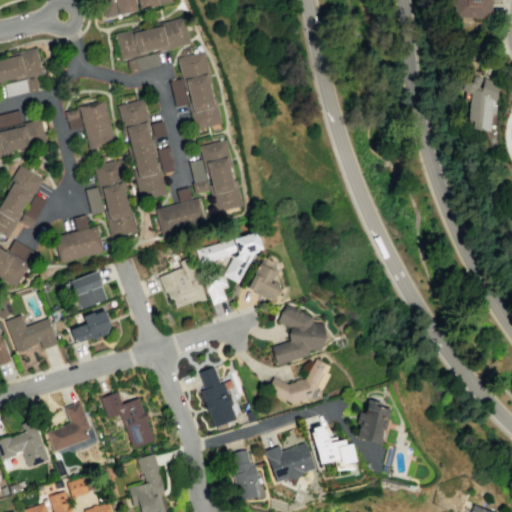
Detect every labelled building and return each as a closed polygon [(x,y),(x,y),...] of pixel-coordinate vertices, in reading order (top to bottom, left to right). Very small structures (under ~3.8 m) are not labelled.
[(132,0),(135,11),(104,18),(99,0),(132,0)] [(135,0),(170,0),(171,2),(157,5),(138,10),(135,0)] [(449,16),(449,0),(491,0),(491,17),(449,16)] [(151,27),(181,20),(186,42),(156,49),(155,48),(144,50),(144,52),(120,57),(115,37),(140,31),(140,34),(152,32),(151,27)] [(0,59),(18,54),(17,51),(34,47),(35,50),(39,49),(41,57),(40,58),(40,59),(40,61),(43,60),(46,72),(13,81),(12,78),(1,81),(1,83),(0,83),(0,59)] [(187,103),(190,102),(187,90),(184,91),(176,58),(203,51),(211,84),(208,85),(211,97),(213,97),(220,124),(194,130),(187,103)] [(126,60),(156,53),(159,66),(129,73),(126,60)] [(468,129),(470,120),(464,119),(468,92),(459,89),(462,80),(470,82),(472,75),(480,78),(477,85),(480,86),(482,77),(495,82),(494,102),(490,101),(486,130),(468,129)] [(169,82),(180,79),(186,105),(175,108),(169,82)] [(77,106),(103,100),(114,143),(88,150),(77,106)] [(126,136),(119,107),(142,101),(149,131),(148,131),(156,164),(164,194),(141,200),(134,170),(136,169),(128,136),(126,136)] [(65,112),(77,109),(81,128),(70,131),(65,112)] [(0,115),(18,111),(21,122),(0,127),(0,115)] [(13,126),(41,119),(47,145),(19,152),(13,126)] [(152,137),(164,134),(161,120),(149,123),(152,137)] [(0,129),(5,128),(11,155),(0,157),(0,129)] [(234,180),(241,206),(214,212),(208,186),(211,185),(209,176),(206,176),(199,147),(225,141),(232,170),(229,171),(231,180),(234,180)] [(155,149),(167,146),(173,169),(161,172),(155,149)] [(186,161),(199,158),(204,179),(192,182),(186,161)] [(101,199),(93,167),(118,160),(127,193),(124,193),(127,205),(129,205),(136,232),(110,238),(104,211),(106,210),(103,198),(101,199)] [(5,189),(18,167),(42,181),(28,203),(27,202),(16,220),(18,222),(7,240),(0,235),(0,208),(9,192),(5,189)] [(204,179),(207,189),(194,192),(192,182),(204,179)] [(85,191),(96,188),(102,212),(91,215),(85,191)] [(176,191),(188,188),(191,200),(179,203),(176,191)] [(34,196),(45,202),(29,229),(19,223),(34,196)] [(155,209),(179,203),(191,200),(197,199),(203,223),(161,234),(155,209)] [(61,262),(54,237),(96,226),(102,252),(61,262)] [(232,258),(228,257),(200,266),(195,251),(227,243),(256,233),(261,249),(251,252),(253,254),(237,283),(223,276),(232,258)] [(6,251),(13,240),(34,252),(28,263),(6,251)] [(14,287),(0,279),(0,253),(5,256),(6,252),(27,264),(14,287)] [(157,278),(182,269),(179,263),(191,258),(199,280),(197,280),(204,298),(175,310),(168,292),(163,294),(157,278)] [(254,279),(253,278),(258,267),(275,276),(270,284),(278,288),(276,291),(279,293),(273,304),(267,300),(265,303),(246,292),(254,279)] [(220,288),(224,300),(212,305),(202,277),(214,272),(219,270),(225,286),(220,288)] [(68,285),(97,274),(107,301),(78,312),(68,285)] [(310,320),(309,325),(320,326),(318,352),(307,351),(307,357),(275,366),(269,348),(287,342),(288,329),(275,323),(284,306),(310,320)] [(85,327),(83,321),(104,314),(106,320),(110,331),(105,339),(100,341),(99,339),(78,347),(74,344),(70,333),(85,327)] [(24,328),(47,320),(53,338),(56,345),(42,350),(39,343),(31,346),(32,348),(15,354),(4,322),(20,317),(24,328)] [(0,334),(9,361),(0,364),(0,334)] [(313,361),(327,368),(309,400),(290,405),(264,392),(271,378),(284,385),(303,380),(313,361)] [(199,389),(203,388),(197,371),(212,365),(218,382),(222,381),(235,417),(212,425),(199,389)] [(98,397),(115,391),(120,403),(136,397),(141,412),(143,411),(146,417),(144,418),(152,439),(131,447),(118,413),(105,417),(98,397)] [(62,407),(68,421),(62,423),(63,424),(44,431),(52,451),(87,437),(84,429),(88,428),(77,401),(62,407)] [(379,445),(354,440),(362,404),(387,409),(379,445)] [(0,438),(0,460),(14,454),(13,452),(19,450),(26,467),(46,459),(31,419),(19,424),(22,431),(7,437),(7,436),(0,438)] [(327,441),(343,437),(344,443),(349,442),(353,459),(338,463),(337,457),(317,462),(310,430),(324,427),(327,441)] [(274,482),(262,450),(277,444),(279,450),(303,442),(313,468),(274,482)] [(238,500),(230,468),(233,467),(230,453),(244,449),(248,463),(251,462),(255,480),(252,481),(255,495),(238,500)] [(135,458),(143,483),(126,487),(131,506),(135,505),(137,511),(160,511),(162,511),(166,510),(160,493),(162,493),(159,485),(160,485),(151,453),(135,458)] [(64,481),(69,497),(86,492),(81,476),(64,481)] [(21,509),(22,511),(69,511),(63,490),(46,495),(51,511),(44,511),(42,502),(21,509)] [(81,511),(81,509),(106,502),(108,511),(81,511)]
